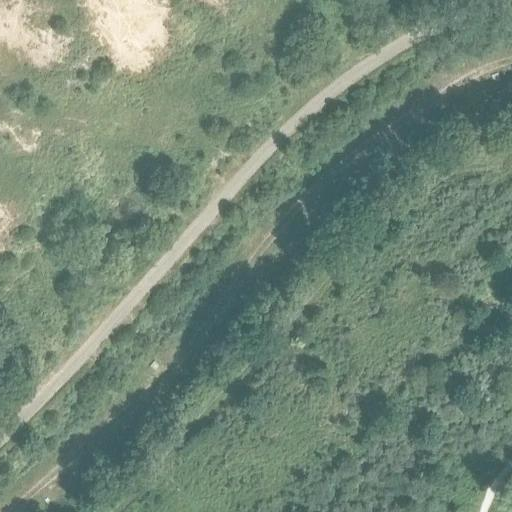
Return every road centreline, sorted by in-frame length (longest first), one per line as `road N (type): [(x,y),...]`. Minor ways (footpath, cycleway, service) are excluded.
road 1 (track): [(0,438),(257,157),(364,62),(511,0)]
road 2 (track): [(12,511),(162,378),(261,247),(367,141),(511,57)]
road 3 (track): [(113,511),(406,194),(511,136)]
